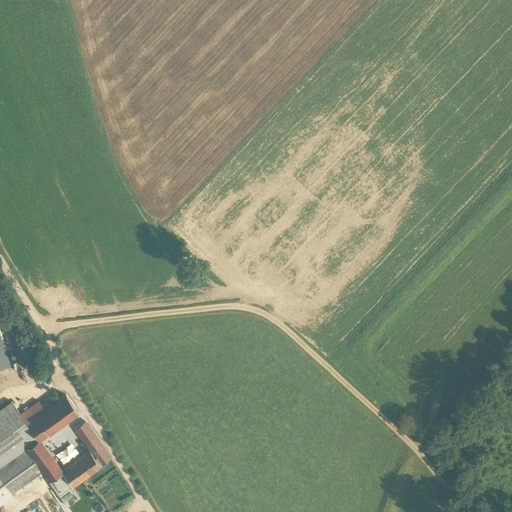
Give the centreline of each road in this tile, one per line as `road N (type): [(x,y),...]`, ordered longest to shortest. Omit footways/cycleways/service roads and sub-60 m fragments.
road 1 (track): [(43,327),(229,304),(263,311),(432,463),(465,511)]
road 2 (track): [(43,327),(152,511)]
